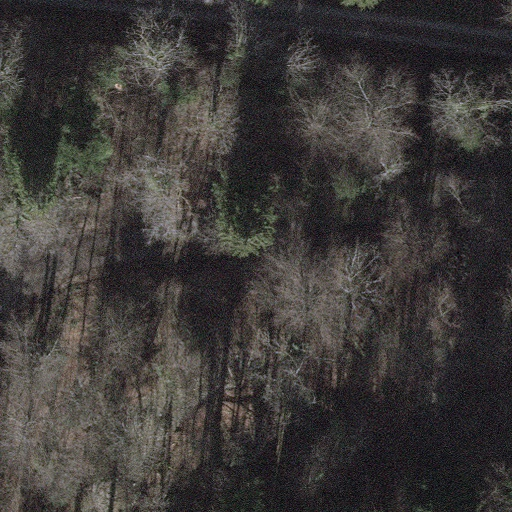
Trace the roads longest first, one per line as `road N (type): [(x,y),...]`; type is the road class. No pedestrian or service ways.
road 1 (track): [(0,294),(89,255),(511,167)]
road 2 (track): [(511,42),(128,0)]
